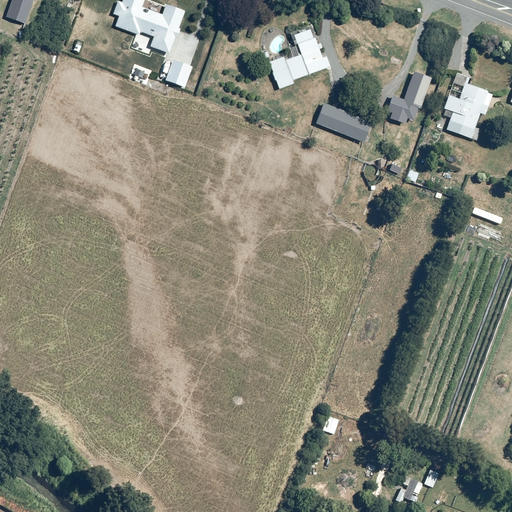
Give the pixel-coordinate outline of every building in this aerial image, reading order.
[(142,0),(120,0),(120,2),(116,1),(111,13),(117,15),(114,25),(137,34),(139,31),(152,36),(148,46),(167,53),(183,10),(165,4),(161,14),(140,6),(142,0)] [(283,56),(269,61),(278,89),(295,83),(293,80),(330,67),(326,55),(322,57),(319,48),(321,47),(320,42),(317,43),(315,36),(313,37),(310,28),(293,33),(295,39),(293,40),(294,44),(296,44),(299,54),(284,59),(283,56)] [(134,67),(132,74),(141,77),(143,70),(134,67)] [(413,71),(401,102),(420,108),(431,77),(413,71)] [(488,90),(464,82),(467,76),(456,73),(453,83),(463,86),(459,99),(448,95),(443,109),(452,111),(445,130),(471,139),(479,113),(484,115),(488,105),(483,103),(488,90)] [(323,102),(315,123),(363,141),(371,119),(323,102)] [(423,157),(416,154),(405,179),(414,183),(419,173),(417,172),(423,157)] [(338,419),(326,415),(320,430),(333,434),(338,419)]
